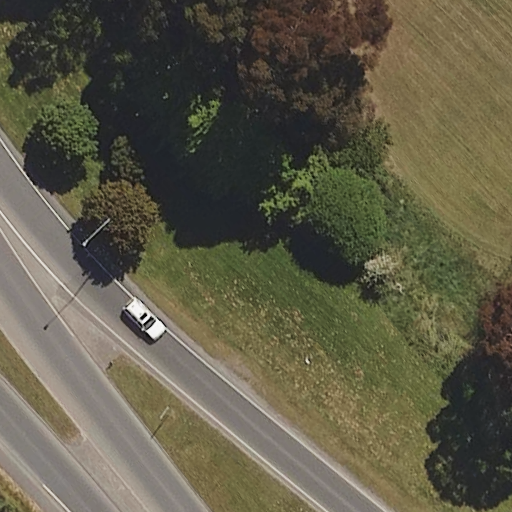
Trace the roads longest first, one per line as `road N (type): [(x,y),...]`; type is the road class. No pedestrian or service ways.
road 1 (motorway): [(0,173),(65,257),(166,354),(357,511)]
road 2 (primary): [(0,282),(184,511)]
road 3 (primary): [(101,511),(0,398)]
